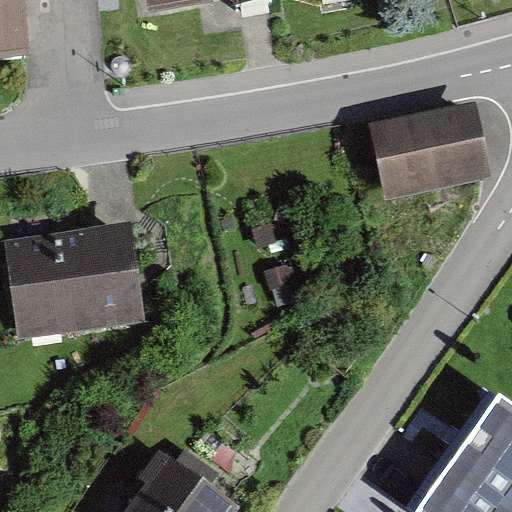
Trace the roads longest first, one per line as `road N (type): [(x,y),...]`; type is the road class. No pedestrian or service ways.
road 1 (residential): [(511,67),(182,128),(0,150)]
road 2 (residential): [(511,211),(301,511)]
